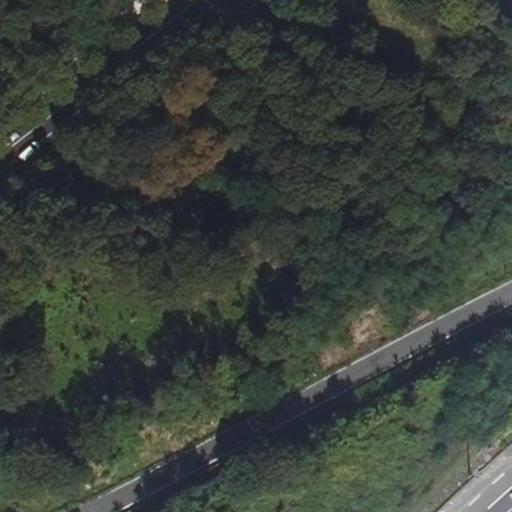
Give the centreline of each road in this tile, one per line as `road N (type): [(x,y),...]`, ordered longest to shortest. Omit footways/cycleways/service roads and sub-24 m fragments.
road 1 (motorway): [(511,297),(126,511)]
road 2 (unclassified): [(199,0),(0,159)]
road 3 (unknown): [(0,110),(140,0)]
